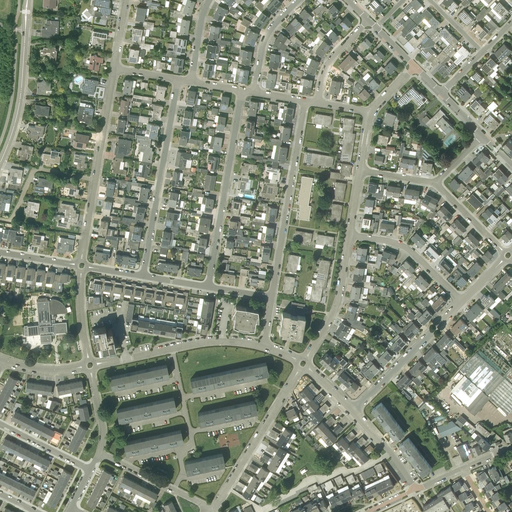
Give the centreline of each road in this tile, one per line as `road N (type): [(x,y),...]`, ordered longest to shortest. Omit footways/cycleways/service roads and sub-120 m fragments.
road 1 (residential): [(143,276),(177,79)]
road 2 (residential): [(271,297),(304,100)]
road 3 (residential): [(208,286),(242,90)]
road 4 (residential): [(210,510),(299,368)]
road 5 (residential): [(352,411),(462,301)]
road 6 (tertiary): [(0,164),(20,100),(25,30)]
road 7 (residential): [(462,301),(404,246),(349,234)]
road 8 (residential): [(305,358),(334,312),(349,234)]
road 9 (unclassified): [(0,219),(12,216),(36,169),(95,179)]
